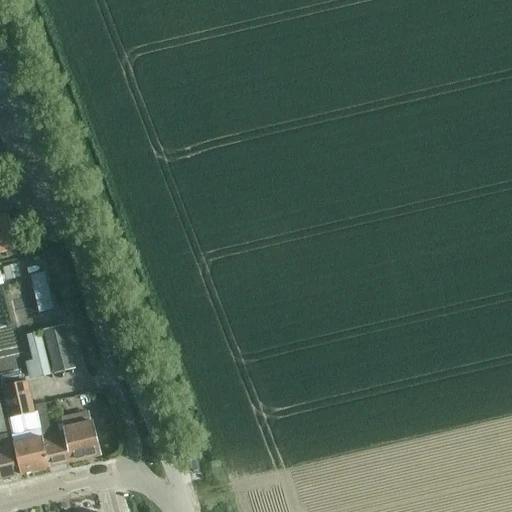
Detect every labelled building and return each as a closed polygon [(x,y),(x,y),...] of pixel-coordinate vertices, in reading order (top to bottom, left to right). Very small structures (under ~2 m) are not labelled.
[(0,253),(15,250),(7,215),(0,216),(0,253)] [(18,264),(2,267),(5,280),(21,276),(18,264)] [(45,274),(31,277),(40,313),(53,310),(45,274)] [(62,326),(41,331),(52,375),(73,370),(62,326)] [(46,359),(40,333),(27,336),(33,362),(46,359)] [(28,380),(1,387),(8,419),(36,412),(34,406),(28,380)] [(44,404),(34,406),(36,412),(37,417),(37,419),(47,417),(44,404)] [(61,420),(64,432),(72,463),(100,457),(89,413),(61,420)] [(22,443),(13,445),(20,475),(49,468),(37,419),(37,417),(24,420),(27,434),(28,441),(22,443)] [(47,417),(37,419),(49,468),(72,463),(64,432),(51,435),(47,417)] [(0,479),(16,475),(6,435),(0,436),(0,479)]
